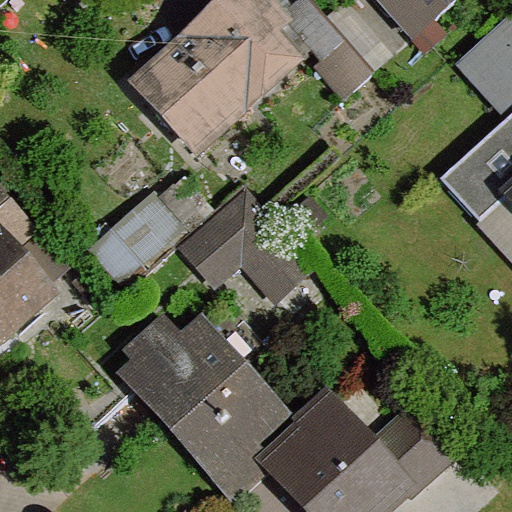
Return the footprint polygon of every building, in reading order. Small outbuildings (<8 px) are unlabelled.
[(266,0),(209,0),(121,80),(188,153),(299,53),(341,99),(373,70),(309,0),(291,0),(278,13),(266,0)] [(371,0),(406,40),(450,0),(371,0)] [(511,7),(452,62),(496,111),(511,96),(511,7)] [(511,108),(433,179),(511,267),(511,108)] [(242,191),(177,250),(215,291),(237,271),(277,315),(320,276),(242,191)] [(152,193),(87,252),(117,285),(182,227),(152,193)] [(0,332),(51,287),(0,231),(0,332)] [(126,364),(110,378),(225,506),(261,474),(295,511),(372,511),(404,483),(320,389),(288,418),(197,317),(177,336),(157,314),(116,352),(126,364)]
